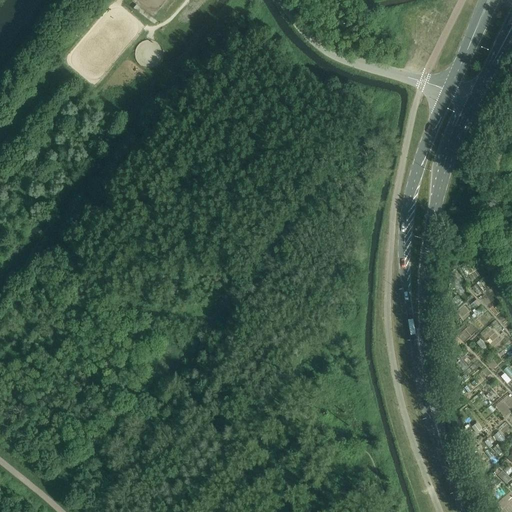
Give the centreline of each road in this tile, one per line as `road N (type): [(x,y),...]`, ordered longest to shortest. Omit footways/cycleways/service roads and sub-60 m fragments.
road 1 (secondary): [(448,90),(408,193),(402,232),(427,401)]
road 2 (secondary): [(427,401),(425,267),(435,204),(475,98)]
road 3 (unclassified): [(448,90),(321,49),(280,0)]
